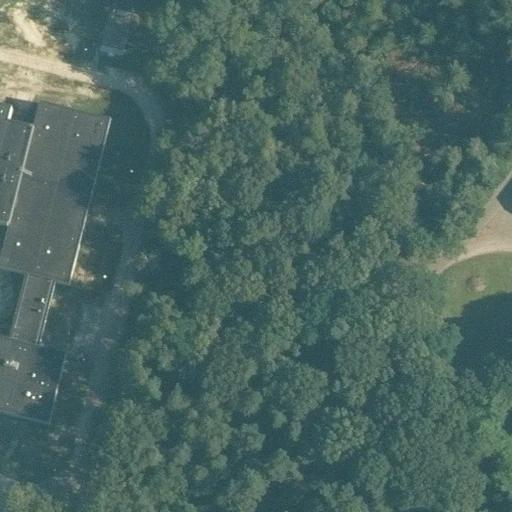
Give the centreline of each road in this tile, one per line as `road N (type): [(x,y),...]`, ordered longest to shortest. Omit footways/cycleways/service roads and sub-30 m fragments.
road 1 (unclassified): [(99,511),(135,374),(155,339),(186,321),(422,283)]
road 2 (unclassified): [(422,283),(485,511)]
road 3 (unclassified): [(422,283),(511,176)]
